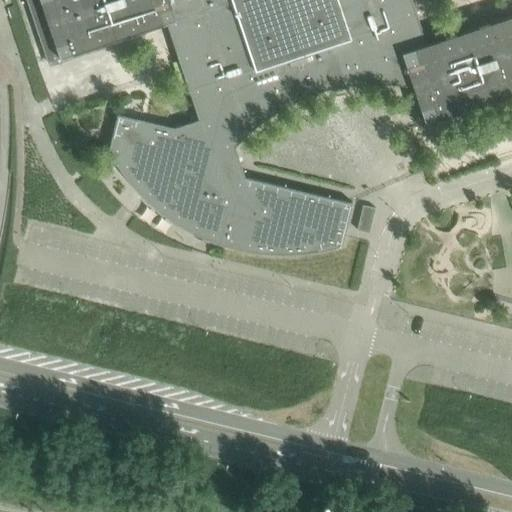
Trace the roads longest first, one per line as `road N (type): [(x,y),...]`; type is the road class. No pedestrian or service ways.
road 1 (tertiary): [(511,494),(0,366)]
road 2 (tertiary): [(0,400),(442,511)]
